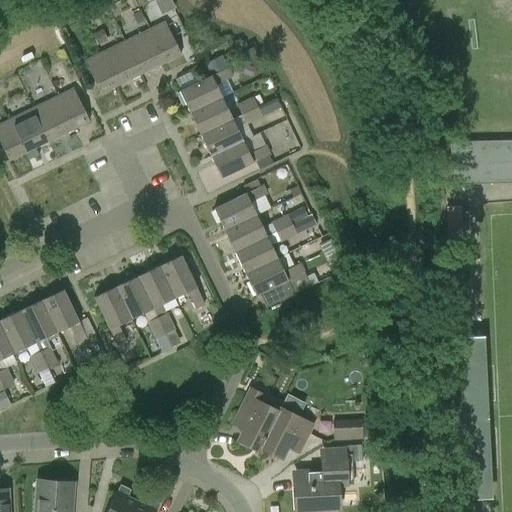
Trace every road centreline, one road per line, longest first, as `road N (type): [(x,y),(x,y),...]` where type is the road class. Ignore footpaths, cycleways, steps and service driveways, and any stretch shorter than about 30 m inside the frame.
road 1 (residential): [(186,465),(247,341),(183,210),(152,226),(141,202)]
road 2 (residential): [(186,465),(108,435),(0,444)]
road 3 (residential): [(141,202),(0,270)]
